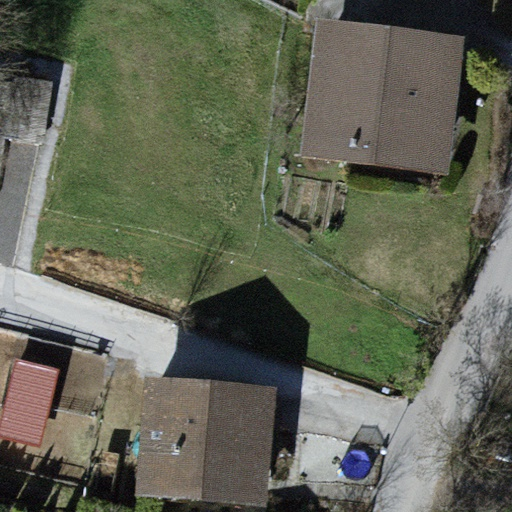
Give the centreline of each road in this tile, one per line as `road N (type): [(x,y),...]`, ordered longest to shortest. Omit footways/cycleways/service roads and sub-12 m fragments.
road 1 (motorway): [(0,40),(511,112)]
road 2 (residential): [(434,511),(511,302)]
